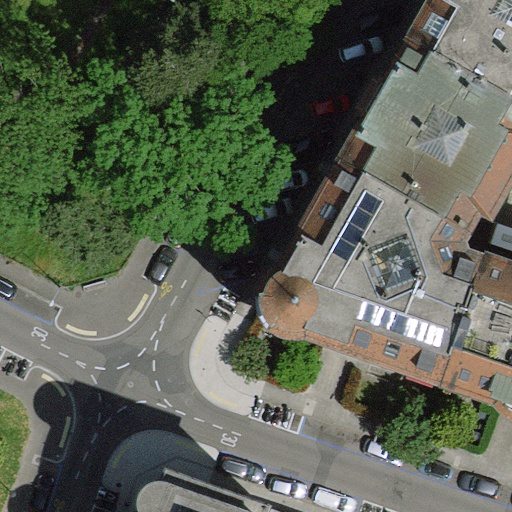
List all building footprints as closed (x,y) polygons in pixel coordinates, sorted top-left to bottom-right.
[(511,0),(441,0),(416,45),(511,97),(511,0)] [(347,164),(465,232),(479,203),(491,210),(511,171),(511,97),(416,45),(347,164)] [(443,379),(482,266),(463,259),(457,245),(465,232),(347,164),(276,289),(274,302),(277,313),(285,322),(296,327),(443,379)] [(511,251),(511,222),(486,213),(477,239),(511,251)] [(511,403),(511,273),(483,263),(482,266),(443,379),(511,403)] [(272,511),(273,511),(149,466),(131,511),(272,511)]
